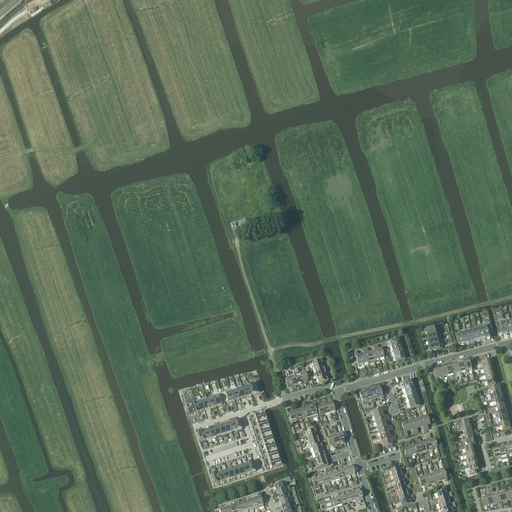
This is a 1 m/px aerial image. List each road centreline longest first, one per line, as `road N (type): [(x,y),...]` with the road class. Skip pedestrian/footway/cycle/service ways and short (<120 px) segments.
road 1 (track): [(511,296),(269,350)]
road 2 (unclassified): [(384,377),(506,344)]
